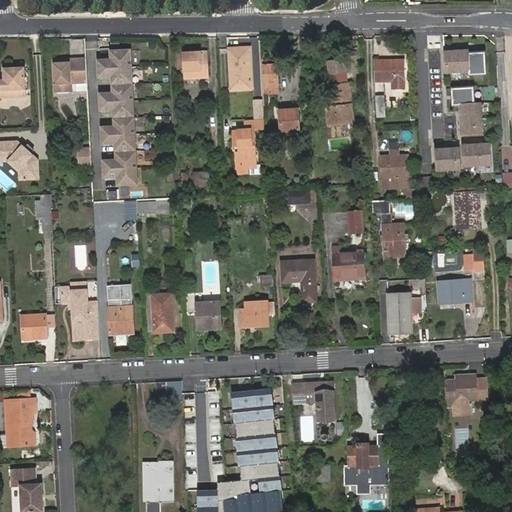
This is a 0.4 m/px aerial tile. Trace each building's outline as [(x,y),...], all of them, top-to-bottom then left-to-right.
[(251,48),(230,49),(232,91),(253,89),(251,48)] [(185,72),(202,70),(209,70),(208,52),(183,54),(184,71),(185,72)] [(129,53),(110,54),(110,62),(98,63),(99,69),(130,67),(129,53)] [(468,54),(443,56),(444,77),(468,76),(469,79),(485,78),(484,56),(468,57),(468,54)] [(87,83),(86,58),(70,59),(70,62),(64,62),(63,59),(53,60),(55,92),(72,91),(71,83),(87,83)] [(373,61),(374,81),(391,81),(404,81),(403,60),(373,61)] [(111,78),(111,85),(130,84),(130,67),(99,69),(99,79),(111,78)] [(265,75),(265,95),(279,94),(277,67),(263,67),(264,75),(265,75)] [(0,79),(0,98),(27,97),(25,68),(4,68),(5,79),(0,79)] [(404,90),(404,81),(391,81),(392,90),(404,90)] [(356,123),(351,83),(324,86),(330,127),(356,123)] [(130,84),(111,85),(112,96),(100,96),(101,103),(131,101),(130,84)] [(473,91),(451,92),(452,109),(458,109),(460,140),(482,138),(480,106),(473,107),(473,91)] [(375,96),(377,117),(385,117),(383,96),(375,96)] [(257,167),(255,128),(264,128),(262,100),(254,100),(255,119),(245,119),(246,130),(233,131),(234,147),(236,146),(237,174),(249,173),(248,167),(257,167)] [(113,112),(113,119),(132,118),(131,101),(101,103),(101,112),(113,112)] [(280,113),(282,134),(300,133),(298,112),(280,113)] [(132,118),(113,119),(114,129),(102,130),(102,137),(133,135),(132,118)] [(115,145),(115,153),(134,152),(133,135),(102,137),(103,146),(115,145)] [(32,153),(23,146),(17,140),(0,141),(0,162),(7,162),(18,172),(19,180),(40,178),(38,160),(32,153)] [(26,143),(23,146),(32,153),(35,150),(26,143)] [(489,148),(461,149),(462,171),(490,169),(489,148)] [(134,152),(115,153),(116,162),(104,163),(104,171),(135,169),(134,152)] [(458,152),(434,153),(435,174),(460,173),(458,152)] [(91,164),(91,156),(79,157),(80,173),(92,173),(91,164)] [(400,157),(389,157),(380,158),(381,181),(397,180),(397,187),(410,187),(409,178),(407,178),(406,167),(409,166),(408,157),(400,157)] [(116,178),(117,187),(136,186),(135,169),(104,171),(105,179),(116,178)] [(511,172),(501,172),(501,188),(511,187),(511,172)] [(193,174),(194,189),(210,188),(210,173),(193,174)] [(422,200),(421,189),(407,190),(408,201),(422,200)] [(286,192),(287,204),(310,202),(310,191),(286,192)] [(456,194),(458,230),(482,228),(480,192),(456,194)] [(51,195),(41,195),(41,202),(36,202),(37,214),(42,214),(42,220),(43,231),(52,231),(51,195)] [(138,203),(139,216),(158,215),(158,202),(138,203)] [(389,202),(371,202),(372,217),(390,216),(389,202)] [(348,212),(349,236),(363,235),(361,212),(348,212)] [(405,249),(408,249),(407,225),(384,226),(386,258),(405,257),(405,249)] [(333,253),(335,281),(366,279),(364,252),(333,253)] [(473,253),(474,273),(483,272),(483,253),(473,253)] [(283,263),(283,283),(302,282),(303,303),(316,302),(313,262),(283,263)] [(273,276),(260,277),(260,287),(274,287),(273,276)] [(438,281),(439,303),(472,301),(471,279),(438,281)] [(425,280),(415,280),(414,289),(424,289),(425,280)] [(132,286),(108,286),(109,292),(114,292),(114,300),(123,299),(123,307),(109,308),(110,335),(134,334),(132,286)] [(74,293),(74,297),(74,300),(89,300),(88,292),(74,293)] [(99,312),(98,292),(88,292),(89,300),(89,313),(99,312)] [(109,292),(109,308),(123,307),(123,299),(114,300),(114,292),(109,292)] [(387,295),(389,335),(412,334),(409,294),(387,295)] [(173,332),(171,295),(153,296),(155,333),(173,332)] [(74,342),(101,341),(99,312),(89,313),(89,300),(74,300),(74,297),(63,297),(64,314),(72,313),(74,342)] [(412,298),(414,314),(422,313),(420,297),(412,298)] [(246,314),(241,314),(242,328),(269,326),(268,302),(246,303),(246,310),(246,314)] [(197,304),(198,330),(222,329),(221,303),(197,304)] [(46,315),(22,316),(24,338),(48,338),(46,315)] [(115,345),(125,345),(125,336),(115,336),(115,345)] [(470,402),(488,401),(487,379),(477,380),(477,376),(460,377),(460,381),(455,382),(445,383),(446,408),(456,407),(457,415),(470,414),(470,402)] [(156,400),(182,399),(182,393),(182,382),(167,382),(156,383),(156,400)] [(333,383),(293,385),(294,405),(317,404),(318,423),(336,422),(333,383)] [(279,511),(285,511),(268,387),(229,391),(240,480),(217,481),(217,488),(198,488),(197,511),(279,511)] [(33,445),(32,432),(32,429),(30,426),(30,422),(34,422),(34,412),(37,412),(37,398),(6,399),(6,400),(8,434),(9,436),(10,446),(33,445)] [(314,415),(301,415),(301,443),(314,443),(314,415)] [(378,433),(378,447),(377,466),(369,466),(369,468),(358,468),(357,466),(349,466),(346,466),(346,485),(358,485),(358,494),(372,494),(371,485),(389,485),(389,433),(378,433)] [(377,466),(378,447),(370,447),(369,445),(358,444),(357,447),(350,447),(349,466),(357,466),(358,468),(369,468),(369,466),(377,466)] [(146,466),(146,499),(160,498),(160,502),(174,502),(173,461),(160,462),(160,466),(146,466)] [(311,466),(312,482),(330,482),(330,466),(311,466)] [(45,510),(43,483),(39,483),(38,467),(12,469),(13,488),(21,487),(23,511),(45,510)] [(160,511),(160,502),(160,498),(146,499),(146,511),(160,511)]
